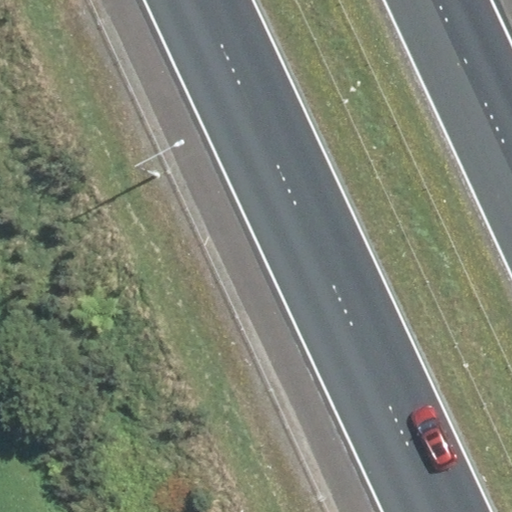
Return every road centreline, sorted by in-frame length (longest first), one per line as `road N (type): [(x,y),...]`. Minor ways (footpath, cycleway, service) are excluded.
road 1 (motorway): [(433,511),(194,0)]
road 2 (motorway): [(433,0),(511,168)]
